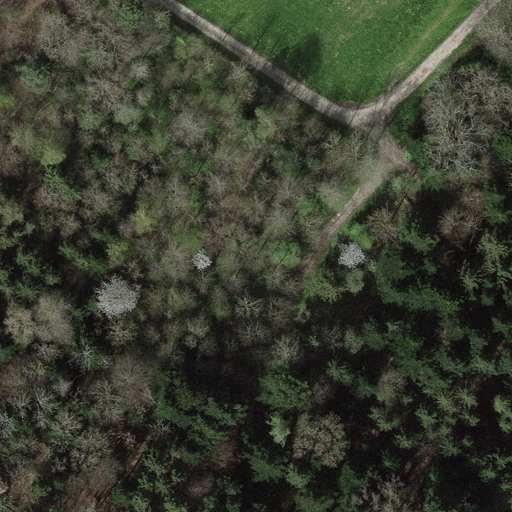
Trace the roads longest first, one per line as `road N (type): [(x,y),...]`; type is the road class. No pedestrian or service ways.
road 1 (track): [(490,0),(364,133),(158,0)]
road 2 (track): [(386,148),(212,511)]
road 3 (track): [(364,133),(511,242)]
